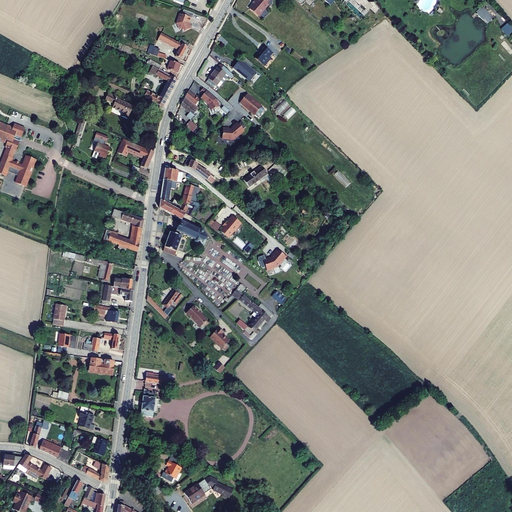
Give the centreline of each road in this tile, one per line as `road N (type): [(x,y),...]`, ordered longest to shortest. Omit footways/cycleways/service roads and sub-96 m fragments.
road 1 (tertiary): [(228,0),(167,116),(146,249)]
road 2 (tertiary): [(146,249),(113,493)]
road 3 (residential): [(146,249),(173,259),(250,343)]
road 4 (unknown): [(158,161),(203,178),(272,238)]
road 5 (residential): [(113,493),(39,454),(0,446)]
